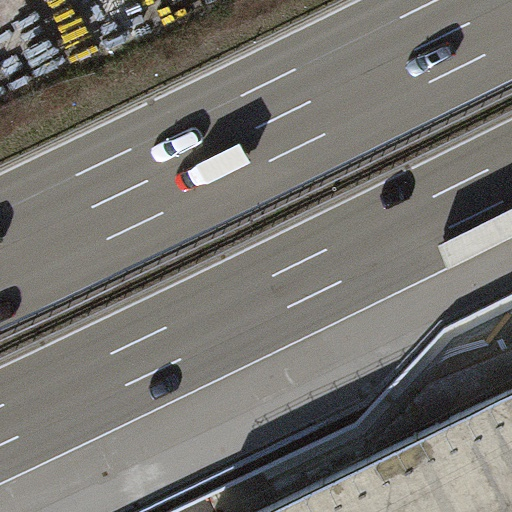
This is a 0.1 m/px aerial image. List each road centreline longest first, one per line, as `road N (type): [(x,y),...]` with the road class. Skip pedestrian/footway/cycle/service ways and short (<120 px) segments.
road 1 (motorway): [(511,3),(0,252)]
road 2 (motorway): [(0,427),(511,178)]
